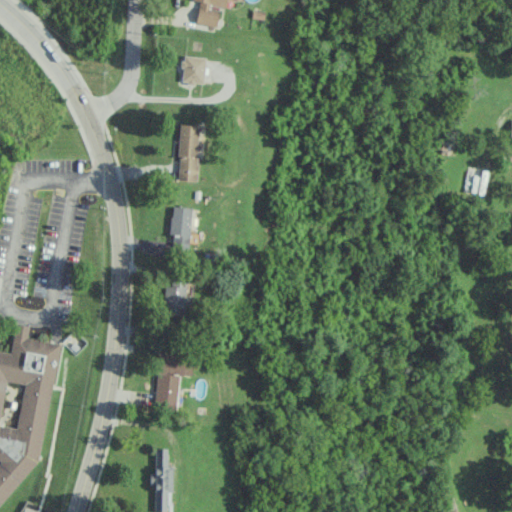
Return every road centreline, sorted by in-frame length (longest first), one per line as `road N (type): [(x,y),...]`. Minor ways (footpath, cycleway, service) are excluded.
road 1 (tertiary): [(73,511),(106,381),(119,257),(114,203),(89,120)]
road 2 (tertiary): [(89,120),(56,65),(0,7)]
road 3 (residential): [(89,120),(121,94),(132,68),(133,0)]
